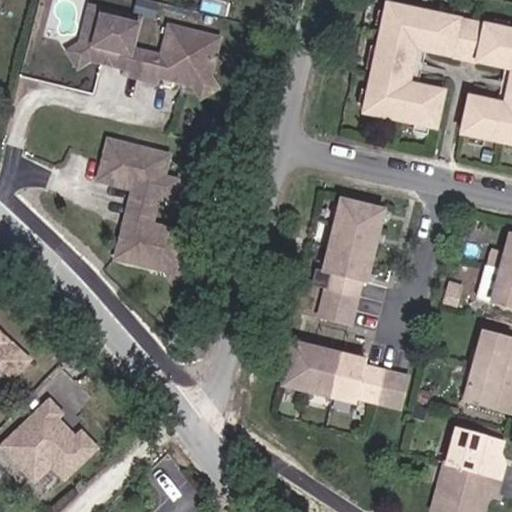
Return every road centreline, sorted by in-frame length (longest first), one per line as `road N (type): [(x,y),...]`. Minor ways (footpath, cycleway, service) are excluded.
road 1 (residential): [(292,145),(224,396),(201,429)]
road 2 (unclassified): [(0,212),(201,429)]
road 3 (residential): [(292,145),(511,198)]
road 4 (residential): [(329,0),(292,145)]
